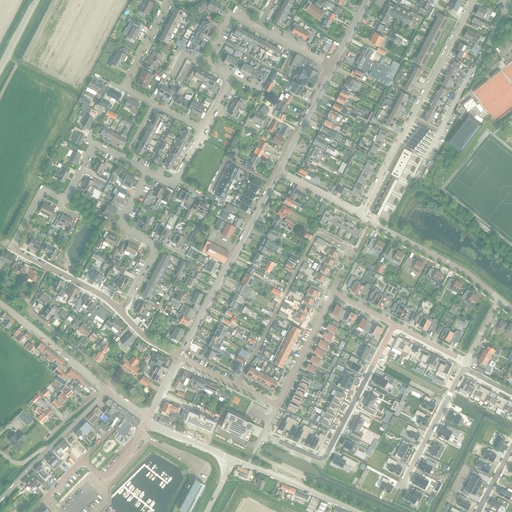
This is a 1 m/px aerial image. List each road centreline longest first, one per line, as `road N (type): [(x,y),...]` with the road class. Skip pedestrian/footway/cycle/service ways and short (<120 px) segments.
road 1 (residential): [(333,293),(350,253),(317,233),(237,384)]
road 2 (residential): [(359,213),(472,0)]
road 3 (residential): [(179,357),(280,171)]
road 4 (residential): [(417,175),(505,4)]
road 5 (residential): [(499,299),(465,271),(359,213)]
road 6 (residential): [(262,434),(321,457),(370,371)]
road 7 (residential): [(108,391),(94,367),(28,308),(48,267)]
road 8 (residential): [(0,497),(108,391)]
road 9 (residential): [(108,391),(0,302)]
road 10 (residential): [(357,511),(232,459)]
road 11 (residential): [(463,367),(402,484)]
road 12 (residential): [(333,293),(276,402)]
road 13 (residential): [(48,267),(14,244),(42,192),(63,199)]
